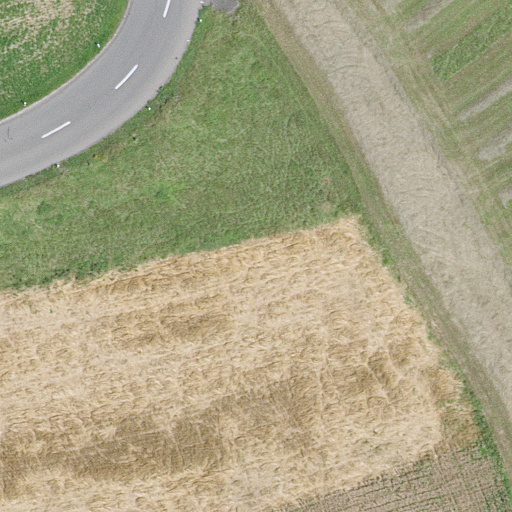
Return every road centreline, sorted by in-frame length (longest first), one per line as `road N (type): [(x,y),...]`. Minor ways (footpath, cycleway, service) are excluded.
road 1 (track): [(511,456),(484,385),(236,18),(212,0)]
road 2 (tertiary): [(0,150),(72,120),(126,82),(167,0)]
